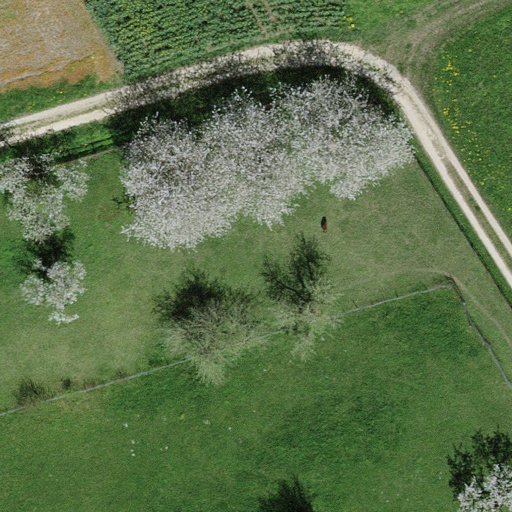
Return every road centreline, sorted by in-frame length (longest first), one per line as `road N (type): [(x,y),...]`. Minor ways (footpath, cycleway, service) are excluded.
road 1 (track): [(511,252),(486,212),(347,71),(313,56),(185,70),(0,121)]
road 2 (track): [(347,71),(502,0)]
